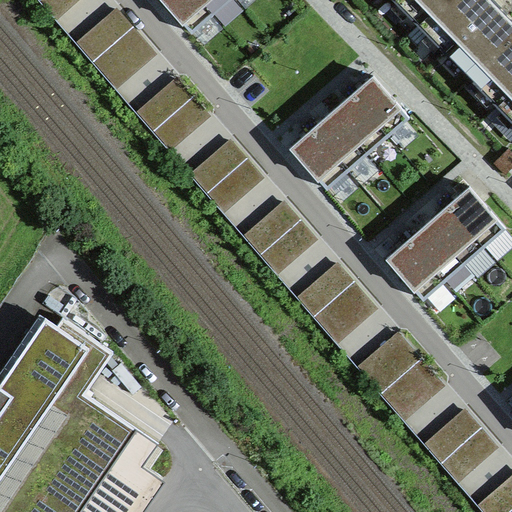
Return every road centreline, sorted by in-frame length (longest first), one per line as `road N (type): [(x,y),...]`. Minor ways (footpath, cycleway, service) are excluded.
road 1 (residential): [(511,436),(133,0)]
road 2 (residential): [(276,511),(53,245)]
road 3 (residential): [(319,0),(511,195)]
